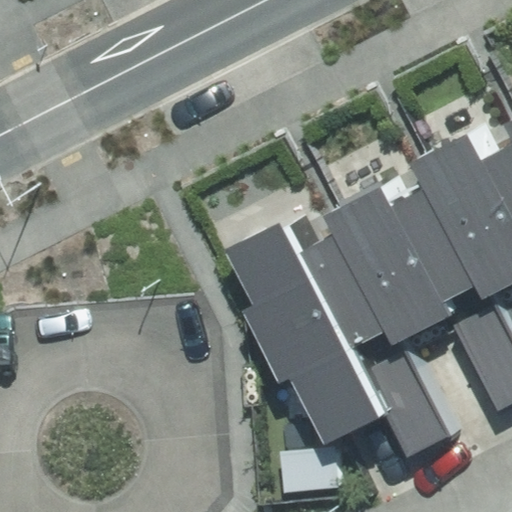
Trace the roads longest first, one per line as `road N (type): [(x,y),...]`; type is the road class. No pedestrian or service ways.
road 1 (residential): [(0,417),(29,377),(59,362),(125,363),(154,379),(189,435),(185,511)]
road 2 (tertiary): [(280,0),(0,140)]
